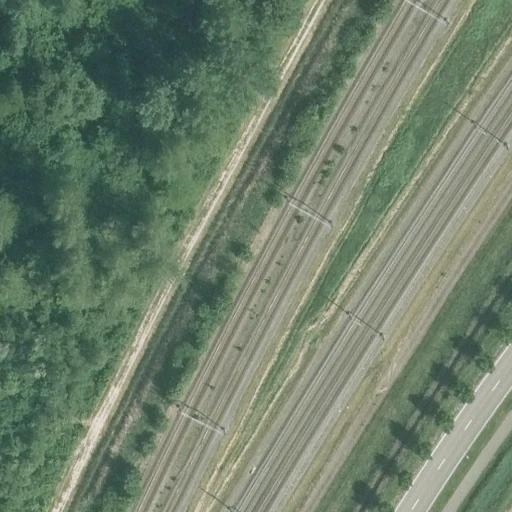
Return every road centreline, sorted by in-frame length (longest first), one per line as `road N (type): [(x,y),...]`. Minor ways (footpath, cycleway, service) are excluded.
road 1 (track): [(511,191),(306,511)]
road 2 (secondary): [(410,511),(511,361)]
